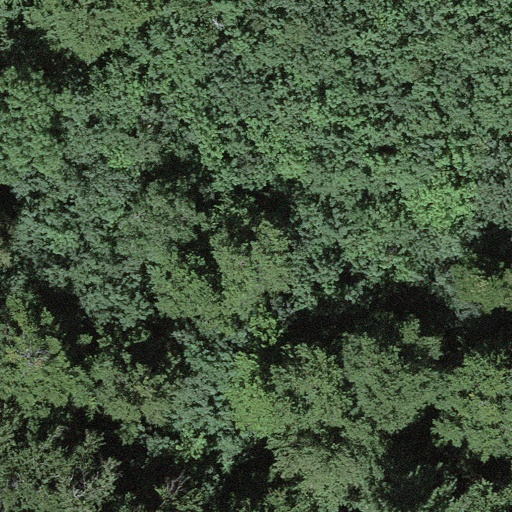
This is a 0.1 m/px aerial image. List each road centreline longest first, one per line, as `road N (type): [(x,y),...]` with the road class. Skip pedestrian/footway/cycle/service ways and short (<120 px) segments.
road 1 (track): [(0,209),(270,511)]
road 2 (track): [(140,0),(82,37),(26,63),(0,65)]
